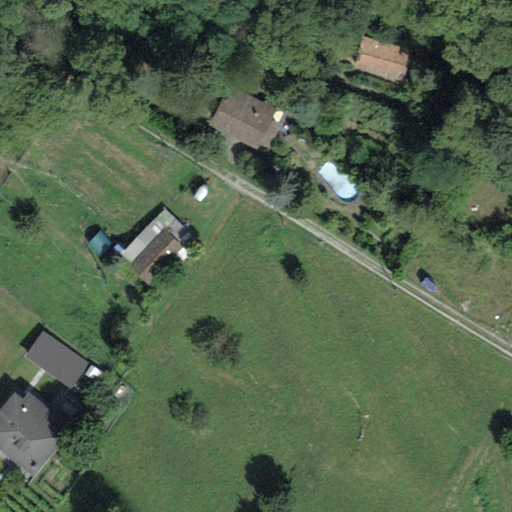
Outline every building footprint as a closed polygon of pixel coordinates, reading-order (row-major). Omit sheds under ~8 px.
[(361,37),(351,70),(401,85),(411,52),(361,37)] [(268,149),(285,117),(274,111),(274,110),(228,86),(207,125),(256,150),(259,144),(268,149)] [(190,236),(164,210),(116,259),(151,292),(189,254),(180,246),(190,236)] [(41,332),(24,357),(71,389),(89,364),(41,332)] [(13,392),(0,408),(0,450),(34,476),(73,427),(28,392),(22,399),(13,392)]
